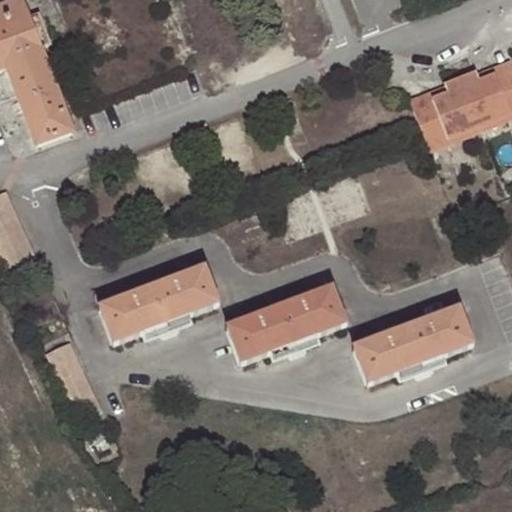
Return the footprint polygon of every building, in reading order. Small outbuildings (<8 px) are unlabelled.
[(31,21),(23,0),(0,8),(0,73),(11,70),(40,147),(74,133),(42,49),(51,46),(40,17),(31,21)] [(482,82),(511,70),(511,60),(479,73),(482,82)] [(511,103),(511,70),(482,82),(479,73),(444,85),(448,93),(412,107),(421,129),(451,118),(457,134),(511,114),(511,111),(509,105),(511,103)] [(448,93),(444,85),(409,98),(412,107),(448,93)] [(511,121),(511,103),(509,105),(511,111),(511,114),(457,134),(459,141),(511,121)] [(448,138),(457,134),(451,118),(421,129),(424,136),(445,129),(448,138)] [(459,141),(457,134),(448,138),(445,129),(424,136),(429,152),(459,141)] [(39,265),(6,194),(0,196),(0,262),(8,280),(39,265)] [(220,307),(206,271),(102,311),(116,348),(220,307)] [(347,328),(333,291),(229,330),(243,368),(347,328)] [(476,349),(461,312),(356,351),(370,389),(476,349)] [(96,405),(64,338),(41,348),(72,416),(96,405)] [(112,443),(99,416),(81,425),(94,450),(112,443)]
